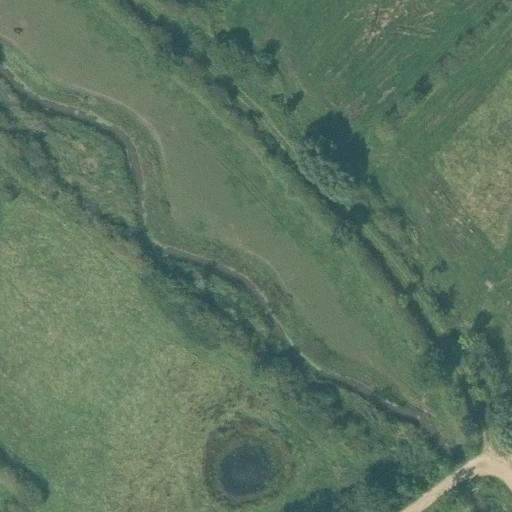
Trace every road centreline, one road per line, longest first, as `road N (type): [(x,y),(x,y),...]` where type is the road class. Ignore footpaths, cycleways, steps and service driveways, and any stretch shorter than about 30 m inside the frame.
road 1 (track): [(493,463),(449,343),(374,245),(140,0)]
road 2 (track): [(406,511),(493,463),(511,485)]
